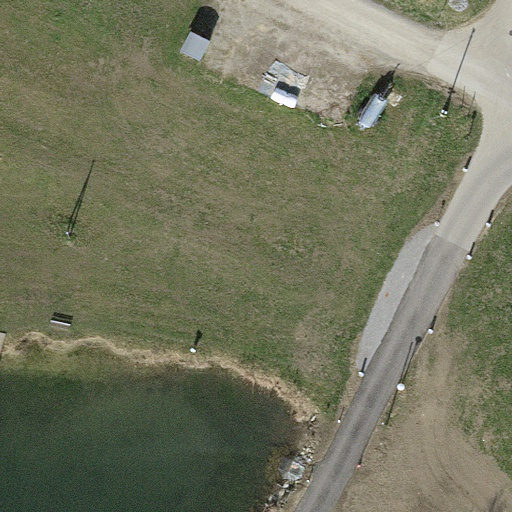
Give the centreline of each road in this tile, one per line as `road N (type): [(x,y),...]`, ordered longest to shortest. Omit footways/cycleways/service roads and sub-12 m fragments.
road 1 (residential): [(311,511),(511,140)]
road 2 (track): [(320,0),(511,97)]
